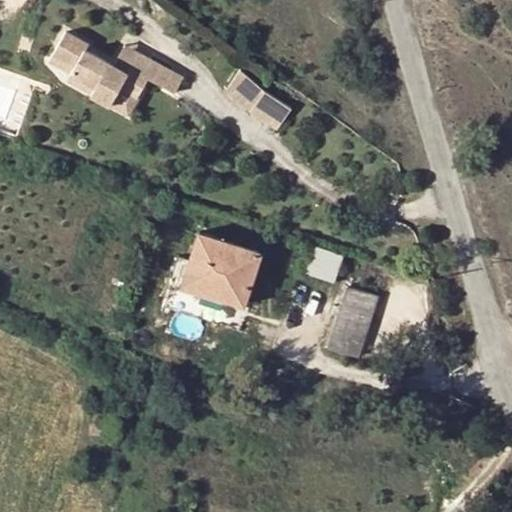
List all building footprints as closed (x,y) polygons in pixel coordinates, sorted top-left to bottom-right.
[(93,94),(113,105),(123,87),(140,97),(151,78),(177,92),(185,78),(126,45),(116,65),(88,50),(91,44),(68,32),(55,53),(51,61),(73,73),(97,86),(93,94)] [(279,125),(287,111),(263,96),(244,68),(227,91),(252,110),(279,125)] [(93,94),(97,86),(73,73),(69,80),(93,94)] [(130,114),(140,97),(123,87),(113,105),(130,114)] [(245,304),(262,252),(200,231),(190,260),(184,277),(228,291),(226,298),(245,304)] [(335,278),(345,253),(318,243),(308,268),(335,278)] [(214,294),(226,298),(228,291),(184,277),(182,284),(214,294)] [(380,295),(350,285),(329,347),(359,358),(380,295)] [(114,437),(117,411),(94,408),(90,433),(114,437)]
